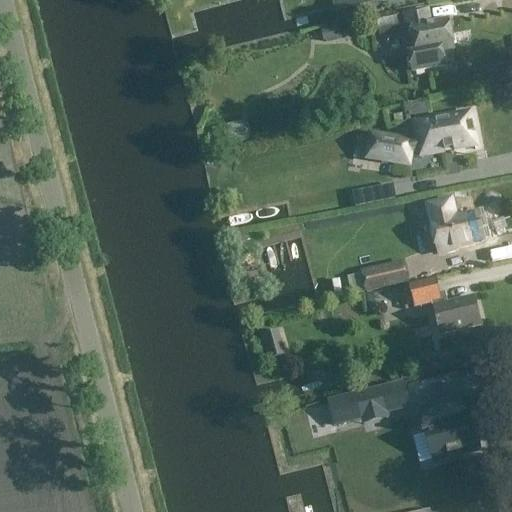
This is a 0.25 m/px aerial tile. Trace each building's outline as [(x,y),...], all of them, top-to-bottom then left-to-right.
[(336,0),(331,2),(332,9),(336,22),(337,25),(380,14),(375,0),(336,0)] [(407,32),(412,31),(415,49),(408,50),(412,74),(444,68),(441,51),(451,49),(452,52),(453,52),(448,22),(430,26),(427,11),(404,15),(407,32)] [(375,16),(377,31),(399,27),(395,12),(375,16)] [(409,144),(380,139),(376,162),(408,167),(410,155),(419,153),(420,158),(475,147),(469,116),(414,127),(417,142),(409,144)] [(392,117),(394,125),(403,124),(401,116),(392,117)] [(475,245),(469,220),(455,223),(450,203),(427,208),(438,254),(475,245)] [(359,273),(364,295),(409,285),(404,263),(359,273)] [(438,296),(434,281),(409,287),(414,309),(432,305),(440,337),(480,327),(473,298),(446,305),(443,295),(438,296)] [(361,299),(363,314),(378,312),(380,323),(403,321),(400,294),(361,299)] [(278,333),(261,337),(268,359),(268,361),(284,356),(278,333)] [(385,415),(396,412),(390,389),(327,404),(334,428),(361,421),(385,415)] [(466,453),(460,428),(450,431),(444,404),(422,409),(434,460),(466,453)]
